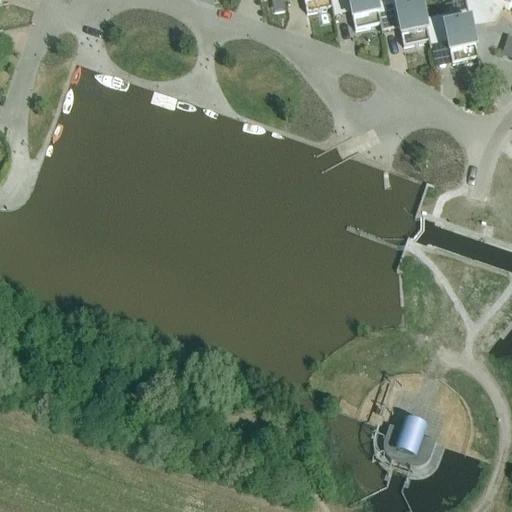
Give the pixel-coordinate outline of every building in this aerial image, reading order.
[(333,21),(328,0),(283,0),(285,5),(285,4),(285,3),(299,0),(302,0),(307,19),(331,14),(333,21)] [(381,38),(382,38),(373,0),(328,0),(333,21),(334,21),(334,20),(351,16),(355,35),(380,30),(381,38)] [(373,0),(382,38),(383,38),(382,36),(399,33),(403,52),(428,47),(430,55),(430,54),(420,7),(420,11),(412,13),(405,1),(376,7),(374,0),(373,0)] [(420,7),(430,54),(431,54),(431,53),(448,50),(452,69),(477,63),(478,71),(480,71),(471,31),(494,26),(504,11),(508,14),(511,7),(511,0),(463,0),(466,15),(424,24),(421,7),(420,7)] [(511,60),(511,38),(506,37),(500,56),(511,60)] [(429,463),(435,447),(389,431),(384,447),(383,448),(383,450),(383,452),(383,454),(384,456),(384,458),(385,459),(387,462),(388,463),(390,465),(391,465),(393,466),(410,472),(414,473),(417,472),(419,472),(421,471),(423,470),(426,468),(427,467),(428,465),(429,463)]
